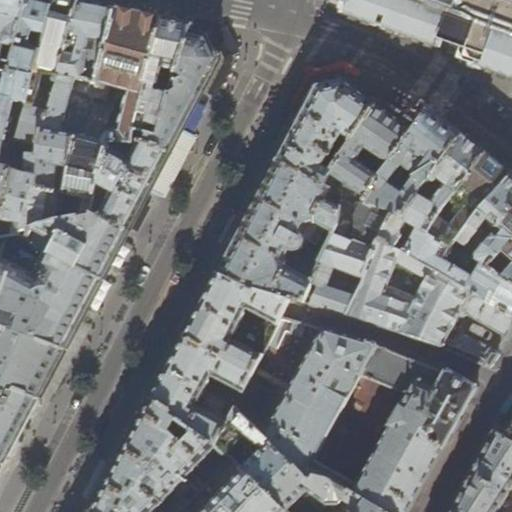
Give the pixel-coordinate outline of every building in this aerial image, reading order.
[(0,0),(0,108),(30,0),(0,0)] [(57,90),(69,52),(81,1),(78,0),(30,0),(0,108),(0,237),(20,236),(21,231),(35,186),(47,129),(57,90)] [(511,0),(335,0),(332,9),(406,36),(408,30),(447,44),(448,49),(451,50),(454,47),(456,47),(458,48),(457,52),(511,72),(511,0)] [(98,4),(81,1),(69,52),(57,90),(47,129),(35,186),(65,192),(79,135),(86,122),(99,80),(116,8),(98,4)] [(133,140),(135,129),(164,17),(138,12),(116,8),(99,80),(86,122),(79,135),(65,192),(35,186),(21,231),(30,229),(56,221),(62,194),(85,197),(82,215),(94,211),(94,208),(99,184),(109,142),(133,140)] [(175,20),(164,17),(135,129),(160,134),(167,106),(190,32),(192,24),(175,20)] [(199,94),(202,89),(208,92),(223,65),(217,62),(218,59),(207,37),(199,35),(190,32),(167,106),(160,134),(135,129),(133,140),(156,146),(169,152),(199,94)] [(299,120),(277,161),(323,185),(377,105),(355,89),(341,80),(316,86),(313,92),(299,120)] [(304,303),(313,306),(320,286),(344,238),(376,250),(380,242),(394,215),(364,200),(377,182),(377,177),(412,129),(391,114),(377,105),(323,185),(341,196),(341,199),(358,208),(350,223),(339,217),(337,231),(335,234),(313,281),(304,303)] [(364,200),(394,215),(400,218),(461,135),(442,120),(427,108),(421,117),(412,129),(377,177),(377,182),(364,200)] [(394,215),(380,242),(396,250),(402,238),(413,243),(418,231),(429,235),(445,207),(485,154),(472,144),(461,135),(400,218),(394,215)] [(159,170),(169,152),(156,146),(133,140),(109,142),(99,184),(94,208),(105,215),(128,230),(146,196),(159,170)] [(175,156),(169,152),(159,170),(165,174),(175,156)] [(445,207),(429,235),(450,247),(455,241),(509,174),(495,163),(485,154),(445,207)] [(290,299),(304,303),(313,281),(287,269),(284,260),(288,252),(293,252),(297,252),(301,249),(303,245),(304,240),(309,241),(318,225),(335,234),(337,231),(339,217),(341,199),(341,196),(323,185),(277,161),(245,221),(217,274),(240,285),(290,299)] [(511,176),(509,174),(455,241),(477,256),(485,246),(511,213),(511,176)] [(511,213),(485,246),(497,255),(511,238),(511,213)] [(38,313),(27,334),(65,350),(82,317),(128,230),(105,215),(100,227),(82,215),(56,221),(30,229),(26,239),(20,236),(0,237),(0,324),(13,329),(24,308),(38,313)] [(402,238),(396,250),(435,270),(511,316),(511,283),(504,280),(503,277),(488,267),(497,255),(485,246),(477,256),(455,241),(450,247),(429,235),(418,231),(413,243),(402,238)] [(497,352),(496,353),(464,337),(453,340),(448,337),(457,322),(463,313),(506,338),(511,328),(511,316),(435,270),(396,250),(380,242),(376,250),(344,238),(320,286),(313,306),(313,307),(443,348),(489,368),(499,353),(498,352),(497,352)] [(511,238),(497,255),(488,267),(503,277),(511,266),(511,238)] [(511,266),(503,277),(504,280),(511,283),(511,266)] [(183,338),(254,373),(257,366),(281,317),(290,299),(240,285),(217,274),(202,303),(183,338)] [(301,337),(308,325),(295,321),(290,332),(301,337)] [(52,374),(65,350),(27,334),(13,329),(0,324),(0,383),(39,399),(52,374)] [(331,481),(311,468),(362,376),(408,395),(401,407),(400,407),(390,426),(390,428),(353,494),(385,511),(408,511),(421,488),(460,419),(476,390),(476,386),(449,371),(444,375),(420,365),(379,347),(372,344),(323,330),(293,386),(257,366),(254,373),(236,410),(312,483),(315,476),(331,481)] [(216,445),(236,410),(254,373),(183,338),(165,372),(151,400),(172,411),(170,415),(216,445)] [(20,434),(39,399),(0,383),(0,463),(4,465),(20,434)] [(122,455),(117,464),(92,511),(181,511),(190,503),(175,490),(191,473),(195,478),(193,481),(196,486),(195,488),(199,493),(231,459),(227,455),(216,445),(170,415),(172,411),(151,400),(122,455)] [(347,511),(339,504),(349,492),(331,481),(315,476),(312,483),(236,410),(216,445),(227,455),(246,434),(263,449),(244,471),(287,511),(309,488),(336,510),(335,511),(347,511)] [(451,511),(511,511),(511,441),(507,439),(494,432),(458,499),(451,511)] [(286,511),(287,511),(244,471),(231,459),(199,493),(190,503),(181,511),(286,511)] [(385,511),(353,494),(349,492),(339,504),(347,511),(385,511)]
